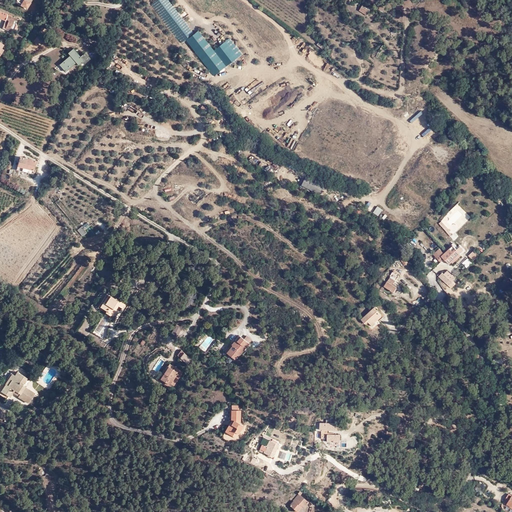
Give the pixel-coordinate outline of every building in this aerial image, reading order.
[(16,0),(16,2),(21,5),(20,6),(26,9),(31,0),(16,0)] [(359,11),(368,15),(370,8),(362,5),(359,11)] [(3,13),(1,19),(5,21),(5,19),(8,20),(5,29),(10,31),(10,28),(15,30),(17,25),(15,24),(17,19),(7,15),(7,14),(3,13)] [(84,64),(90,59),(85,53),(79,57),(72,49),(68,52),(70,56),(60,64),(66,70),(75,62),(78,65),(82,61),(84,64)] [(20,156),(18,165),(34,169),(36,160),(20,156)] [(318,194),(323,185),(306,176),(301,185),(318,194)] [(373,212),(378,216),(383,210),(378,206),(373,212)] [(439,223),(450,236),(471,219),(460,206),(439,223)] [(445,254),(443,253),(442,257),(444,259),(446,261),(448,259),(451,263),(460,255),(457,252),(458,251),(454,246),(445,254)] [(442,257),(443,253),(440,249),(435,254),(441,262),(444,259),(442,257)] [(473,261),(477,256),(473,252),(468,257),(473,261)] [(461,257),(460,255),(451,263),(453,264),(461,257)] [(457,276),(461,273),(458,268),(453,271),(457,276)] [(450,285),(456,278),(448,270),(445,274),(443,272),(440,276),(450,285)] [(155,276),(150,282),(159,288),(163,283),(155,276)] [(395,292),(398,288),(394,285),(396,282),(391,279),(389,282),(389,281),(385,286),(395,292)] [(159,288),(150,282),(149,284),(157,291),(159,288)] [(109,295),(100,307),(104,310),(109,312),(113,315),(119,306),(124,309),(126,305),(118,299),(117,300),(109,295)] [(377,320),(382,315),(375,307),(363,319),(366,323),(370,320),(375,325),(379,322),(377,320)] [(96,331),(101,334),(109,321),(104,318),(96,331)] [(178,337),(182,329),(177,326),(172,334),(178,337)] [(251,344),(246,340),(240,336),(233,346),(234,347),(231,351),(228,355),(237,361),(251,344)] [(184,361),(187,363),(191,358),(182,350),(178,355),(184,361)] [(158,371),(163,364),(159,362),(154,369),(158,371)] [(175,368),(174,369),(173,371),(167,368),(165,372),(166,373),(161,382),(167,385),(168,383),(171,385),(177,374),(180,376),(183,372),(175,368)] [(19,397),(29,403),(34,394),(25,388),(26,386),(23,384),(27,377),(18,371),(15,375),(9,385),(6,383),(1,391),(10,397),(13,392),(14,390),(21,394),(19,396),(19,397)] [(166,373),(165,372),(163,371),(158,380),(161,382),(166,373)] [(9,385),(15,375),(12,374),(6,383),(9,385)] [(181,376),(180,376),(177,374),(171,385),(174,386),(181,376)] [(241,410),(241,406),(233,406),(233,419),(226,432),(233,436),(236,432),(239,434),(244,426),(242,425),(241,411),(241,410)] [(322,425),(322,426),(338,430),(338,425),(333,425),(333,421),(328,421),(328,425),(322,425)] [(338,430),(322,426),(322,431),(324,431),(324,441),(333,441),(333,443),(341,443),(341,436),(331,436),(331,431),(338,431),(338,430)] [(264,437),(261,444),(271,449),(276,452),(280,443),(264,437)] [(271,449),(261,444),(259,450),(268,454),(271,449)] [(290,461),(292,454),(285,452),(283,459),(290,461)] [(304,506),(308,501),(301,495),(303,493),(300,491),(298,493),(299,494),(290,504),(291,506),(290,507),(294,511),(296,509),(297,510),(302,505),(304,506)]
